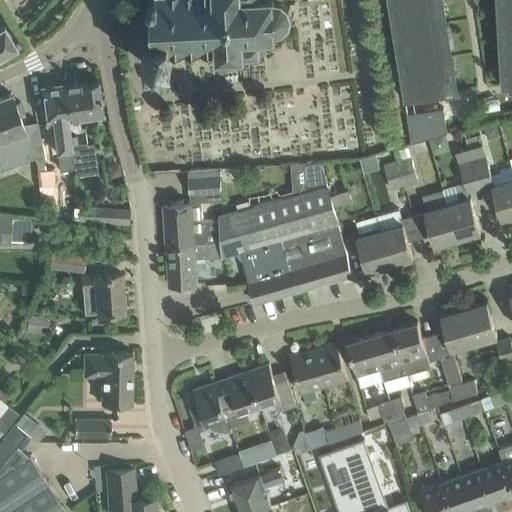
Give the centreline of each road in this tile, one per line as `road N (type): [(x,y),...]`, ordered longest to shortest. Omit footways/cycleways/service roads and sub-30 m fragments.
road 1 (residential): [(153,357),(401,300),(511,263)]
road 2 (residential): [(153,357),(141,192),(106,43),(82,25)]
road 3 (residential): [(193,511),(162,425),(153,357)]
road 4 (unknown): [(162,425),(45,454)]
